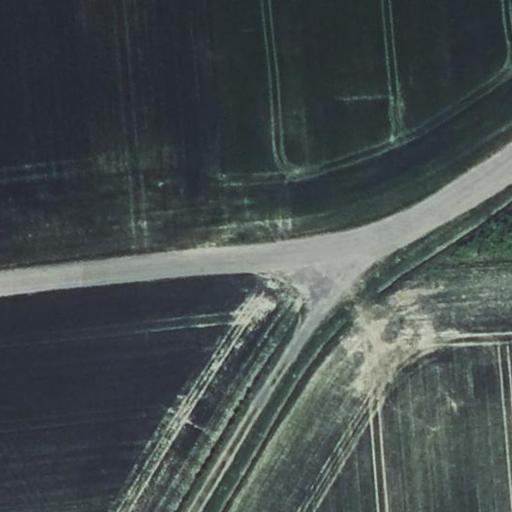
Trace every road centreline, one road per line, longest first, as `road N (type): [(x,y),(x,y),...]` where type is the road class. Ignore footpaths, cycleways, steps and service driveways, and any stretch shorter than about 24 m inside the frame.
road 1 (track): [(511,158),(352,263),(209,511)]
road 2 (track): [(352,263),(242,258),(0,285)]
